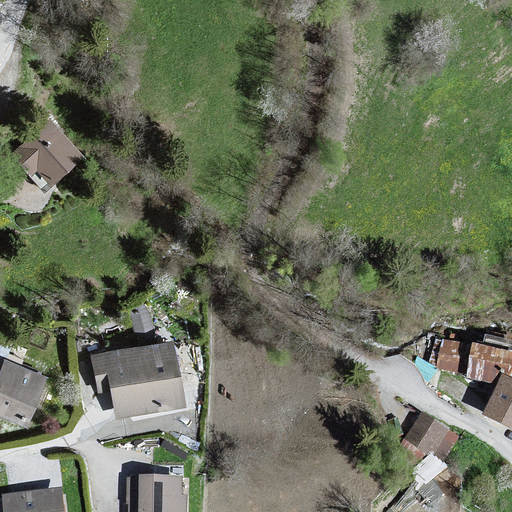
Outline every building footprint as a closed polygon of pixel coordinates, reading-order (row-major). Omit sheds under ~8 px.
[(77,155),(43,122),(4,156),(41,193),(77,155)] [(182,406),(164,340),(88,354),(104,419),(182,406)] [(39,376),(0,361),(0,420),(21,430),(39,376)] [(511,386),(501,382),(482,421),(511,435),(511,386)] [(450,439),(416,417),(399,444),(431,464),(450,439)] [(184,511),(183,480),(134,479),(133,511),(184,511)] [(61,511),(60,494),(0,500),(1,511),(61,511)]
